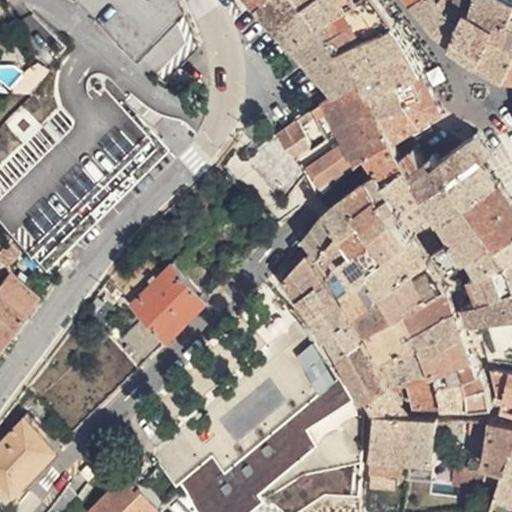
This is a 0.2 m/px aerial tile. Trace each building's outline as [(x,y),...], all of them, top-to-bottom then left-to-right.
[(77,0),(138,38),(165,8),(161,5),(164,0),(77,0)] [(359,0),(318,0),(319,0),(318,0),(267,0),(321,59),(345,43),(330,17),(359,0)] [(345,43),(321,59),(346,86),(369,69),(353,50),(381,32),(392,25),(374,0),(359,0),(330,17),(345,43)] [(407,16),(394,0),(374,0),(392,25),(407,16)] [(477,5),(479,0),(431,0),(440,12),(441,14),(451,26),(465,38),(478,15),(477,5)] [(492,57),(511,22),(511,0),(479,0),(477,5),(478,15),(465,38),(492,57)] [(165,8),(138,38),(166,66),(176,56),(168,46),(178,39),(180,19),(165,8)] [(408,47),(422,37),(407,16),(392,25),(408,47)] [(511,22),(492,57),(511,70),(511,22)] [(397,55),(408,47),(392,25),(381,32),(397,55)] [(397,55),(381,32),(353,50),(369,69),(384,95),(419,72),(408,47),(397,55)] [(408,47),(419,72),(432,63),(422,37),(408,47)] [(76,51),(0,129),(0,219),(48,267),(174,145),(76,51)] [(437,116),(453,104),(432,63),(419,72),(437,116)] [(369,69),(346,86),(333,97),(362,145),(358,147),(350,137),(324,165),(335,182),(368,158),(370,160),(376,155),(405,139),(438,119),(437,116),(419,72),(384,95),(369,69)] [(158,78),(149,85),(158,96),(166,88),(158,78)] [(325,138),(310,116),(293,130),(306,153),(325,138)] [(450,156),(445,151),(433,158),(422,165),(441,186),(433,191),(443,205),(449,214),(483,193),(479,187),(506,171),(494,156),(504,149),(489,129),(450,156)] [(425,147),(413,154),(405,139),(376,155),(383,163),(388,170),(382,175),(360,192),(386,231),(410,212),(415,208),(424,217),(437,209),(443,205),(433,191),(441,186),(422,165),(433,158),(425,147)] [(454,222),(511,191),(511,179),(506,171),(479,187),(483,193),(449,214),(454,222)] [(506,240),(511,237),(511,191),(454,222),(462,232),(492,218),(506,240)] [(341,268),(346,277),(386,246),(392,241),(386,231),(360,192),(338,208),(362,241),(341,268)] [(362,241),(338,208),(333,214),(317,233),(341,268),(362,241)] [(406,251),(426,236),(410,212),(386,231),(392,241),(386,246),(394,259),(406,251)] [(444,243),(459,265),(483,253),(506,240),(492,218),(462,232),(452,238),(444,243)] [(0,253),(10,264),(26,246),(14,234),(0,247),(0,253)] [(417,269),(439,254),(426,236),(406,251),(417,269)] [(483,253),(491,267),(511,256),(511,247),(506,240),(483,253)] [(189,242),(178,254),(209,283),(220,270),(189,242)] [(394,259),(386,246),(346,277),(354,288),(394,259)] [(126,280),(140,293),(167,264),(153,251),(126,280)] [(394,259),(354,288),(365,307),(405,278),(417,269),(406,251),(394,259)] [(219,291),(209,283),(178,254),(167,264),(140,293),(178,330),(213,297),(219,291)] [(459,283),(442,259),(439,254),(417,269),(405,278),(407,282),(416,298),(428,324),(468,306),(459,283)] [(324,312),(347,294),(321,255),(310,264),(296,275),(324,312)] [(507,284),(509,287),(511,285),(511,256),(491,267),(481,273),(490,293),(507,284)] [(22,268),(0,290),(0,331),(2,334),(44,289),(22,268)] [(407,282),(405,278),(365,307),(378,327),(416,298),(407,282)] [(511,296),(509,287),(507,284),(490,293),(477,298),(485,321),(511,310),(511,296)] [(350,352),(374,337),(347,294),(324,312),(350,352)] [(393,352),(432,334),(428,324),(416,298),(378,327),(393,352)] [(468,306),(428,324),(432,334),(434,339),(476,326),(468,306)] [(323,333),(317,323),(252,377),(197,420),(205,430),(192,441),(183,432),(174,438),(169,432),(157,442),(155,443),(169,463),(171,461),(191,482),(214,511),(252,511),(272,493),(301,508),(335,490),(371,489),(372,455),(370,408),(350,373),(318,394),(294,355),(323,333)] [(439,352),(441,356),(485,348),(476,326),(434,339),(439,352)] [(294,355),(318,394),(350,373),(323,333),(294,355)] [(432,334),(393,352),(400,363),(439,352),(434,339),(432,334)] [(378,394),(400,380),(374,337),(350,352),(378,394)] [(448,372),(492,366),(485,348),(441,356),(448,372)] [(439,352),(400,363),(408,377),(416,376),(441,372),(448,372),(441,356),(439,352)] [(511,363),(502,362),(511,385),(511,363)] [(441,372),(450,398),(485,399),(478,380),(497,377),(492,366),(448,372),(441,372)] [(441,372),(416,376),(424,398),(450,398),(441,372)] [(478,380),(485,399),(506,399),(497,377),(478,380)] [(387,413),(416,410),(400,380),(378,394),(387,413)] [(67,438),(37,409),(0,447),(0,460),(22,484),(67,438)] [(416,410),(387,413),(382,454),(418,456),(423,410),(416,410)] [(443,458),(446,425),(447,411),(423,410),(418,456),(418,470),(443,472),(443,458)] [(469,426),(471,412),(447,411),(446,425),(469,426)] [(503,413),(492,470),(511,473),(511,468),(511,413),(509,413),(503,413)] [(413,470),(415,470),(418,470),(418,456),(382,454),(382,468),(413,470)] [(106,511),(153,511),(170,498),(153,476),(144,482),(134,470),(120,483),(98,502),(106,511)] [(492,470),(491,506),(504,507),(511,473),(492,470)]
